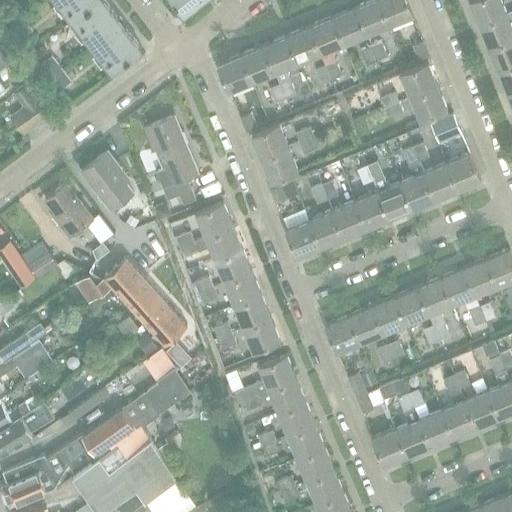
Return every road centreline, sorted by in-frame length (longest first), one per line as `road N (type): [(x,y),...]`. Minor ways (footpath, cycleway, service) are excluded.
road 1 (residential): [(293,292),(203,64),(183,44)]
road 2 (residential): [(507,203),(293,292)]
road 3 (residential): [(0,185),(183,44)]
road 4 (residential): [(380,504),(293,292)]
road 5 (residential): [(426,0),(507,203)]
road 6 (residential): [(380,504),(511,450)]
